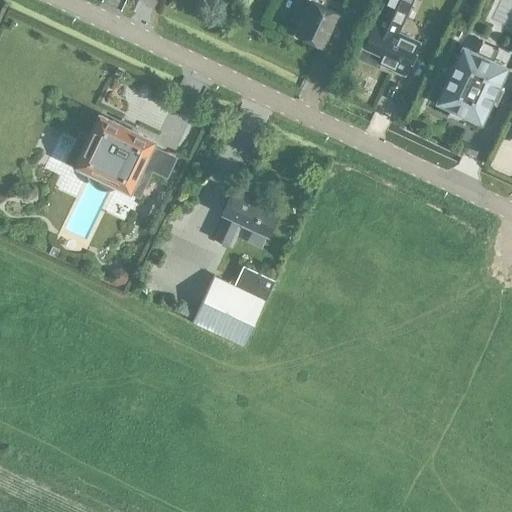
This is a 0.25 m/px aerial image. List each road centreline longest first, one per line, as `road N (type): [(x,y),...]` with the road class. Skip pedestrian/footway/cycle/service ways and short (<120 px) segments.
road 1 (unclassified): [(511,210),(61,0)]
road 2 (residential): [(0,388),(263,511)]
road 3 (residential): [(401,337),(320,511)]
